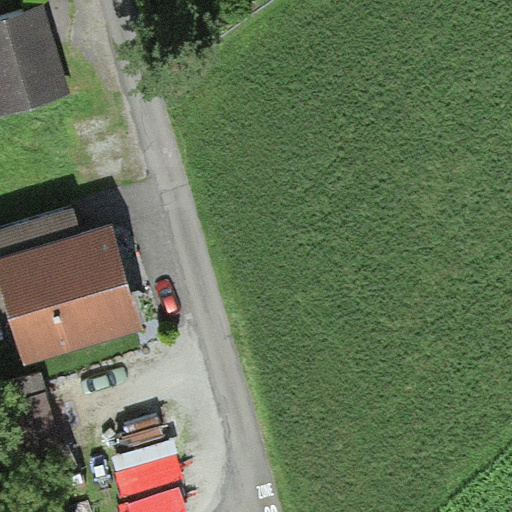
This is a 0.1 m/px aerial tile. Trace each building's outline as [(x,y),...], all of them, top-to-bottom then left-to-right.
[(29,0),(0,8),(0,105),(70,86),(45,0),(29,0)] [(0,294),(9,292),(0,261),(0,239),(81,215),(74,194),(0,216),(0,294)] [(81,215),(0,239),(0,261),(9,292),(25,348),(144,314),(126,250),(113,207),(81,215)] [(0,382),(4,395),(45,381),(39,364),(0,376),(0,382)] [(64,437),(45,381),(4,395),(30,470),(75,455),(69,436),(64,437)]
